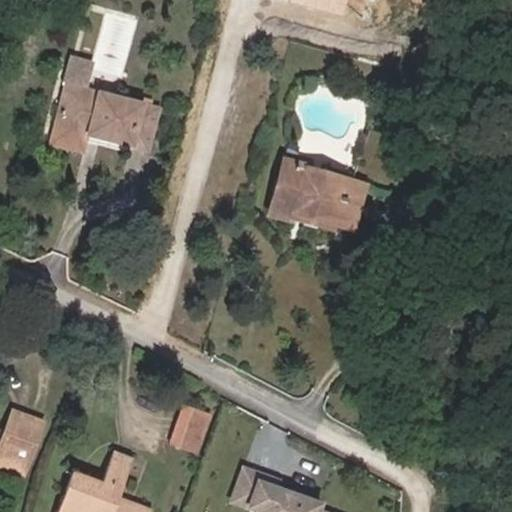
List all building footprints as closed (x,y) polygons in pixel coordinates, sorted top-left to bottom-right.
[(147,148),(157,108),(66,85),(56,124),(87,132),(147,148)] [(82,151),(87,132),(56,124),(51,143),(82,151)] [(333,225),(346,181),(301,169),(302,166),(282,160),(267,213),(287,219),(288,216),(332,229),(333,225)] [(365,186),(346,181),(333,225),(352,230),(365,186)] [(211,414),(183,405),(170,442),(198,452),(211,414)] [(0,465),(24,475),(44,421),(14,411),(0,447),(0,465)] [(59,511),(148,511),(149,511),(109,497),(113,486),(119,489),(130,459),(115,453),(103,484),(73,475),(59,511)] [(280,480),(240,466),(226,505),(246,511),(324,511),(320,510),(322,504),(277,488),(280,480)]
